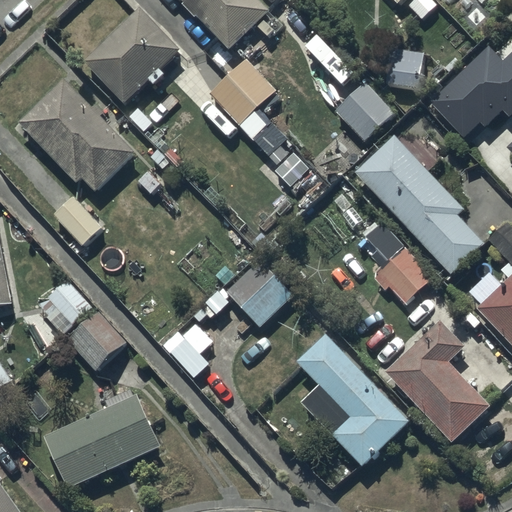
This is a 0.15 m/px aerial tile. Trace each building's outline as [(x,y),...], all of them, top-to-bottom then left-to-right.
[(274,19),(255,0),(176,0),(187,11),(185,13),(198,27),(200,25),(232,59),(274,19)] [(389,0),(400,11),(411,0),(389,0)] [(186,59),(144,16),(88,72),(129,114),(155,89),(159,94),(170,82),(166,78),(186,59)] [(424,96),(428,61),(394,56),(390,92),(424,96)] [(249,66),(212,101),(271,163),(290,145),(271,124),(276,119),(268,110),(280,99),(249,66)] [(68,88),(22,132),(80,191),(85,186),(99,200),(138,162),(104,126),(109,122),(100,113),(96,117),(68,88)] [(369,89),(339,118),(368,149),(398,120),(369,89)] [(397,142),(357,180),(454,283),(488,252),(461,223),(467,217),(397,142)] [(76,204),(56,223),(85,253),(105,234),(76,204)] [(407,309),(435,283),(383,227),(366,242),(393,270),(378,285),(388,296),(392,293),(407,309)] [(511,229),(510,228),(491,246),(511,268),(511,229)] [(0,232),(0,314),(15,312),(0,232)] [(265,265),(229,298),(262,333),(298,300),(265,265)] [(485,312),(480,317),(511,350),(511,286),(505,293),(493,281),(473,299),(485,312)] [(97,314),(71,286),(43,312),(52,322),(50,324),(67,342),(97,314)] [(131,350),(103,319),(71,348),(98,379),(131,350)] [(180,336),(165,350),(197,384),(212,371),(202,361),(217,347),(199,329),(185,342),(180,336)] [(445,330),(389,382),(454,451),(494,415),(452,370),(468,355),(445,330)] [(414,431),(330,343),(301,372),(323,395),(305,412),(367,477),(414,431)] [(0,396),(13,388),(0,368),(0,396)] [(49,446),(73,497),(164,455),(140,403),(138,404),(133,395),(108,406),(113,416),(49,446)] [(0,511),(18,511),(2,488),(4,487),(0,481),(0,511)]
